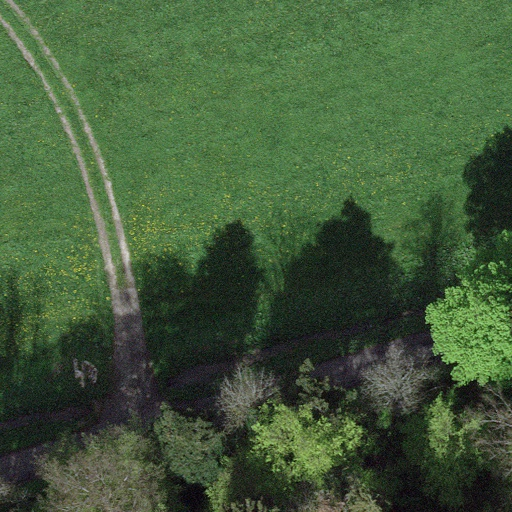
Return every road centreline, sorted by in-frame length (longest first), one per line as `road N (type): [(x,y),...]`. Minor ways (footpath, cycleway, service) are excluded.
road 1 (unclassified): [(0,470),(511,318)]
road 2 (track): [(0,2),(36,48),(79,132),(124,282),(147,425)]
